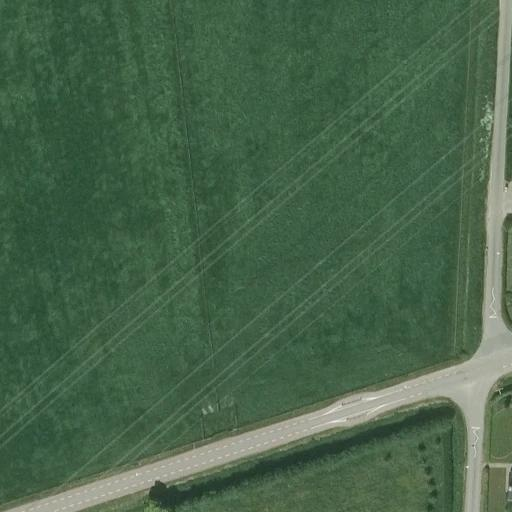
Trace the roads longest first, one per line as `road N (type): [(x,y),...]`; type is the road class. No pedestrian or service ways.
road 1 (tertiary): [(54,511),(466,373)]
road 2 (unclassified): [(502,361),(491,323),(508,0)]
road 3 (unclassified): [(466,373),(475,415),(471,511)]
